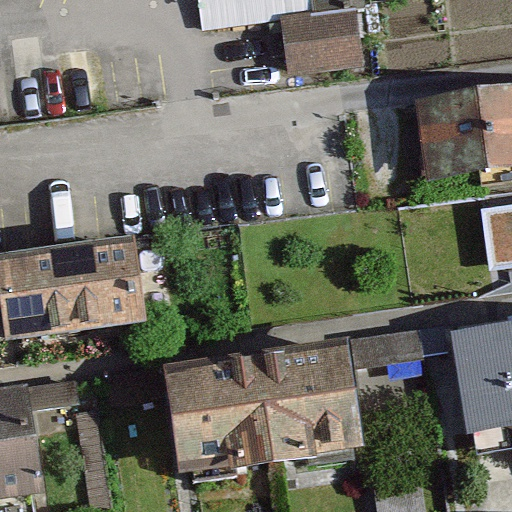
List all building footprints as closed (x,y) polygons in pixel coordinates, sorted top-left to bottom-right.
[(282,15),(290,75),(362,66),(355,6),(282,15)] [(511,93),(415,108),(428,187),(511,174),(511,93)] [(511,205),(481,210),(489,270),(511,267),(511,205)] [(0,349),(154,332),(144,251),(0,267),(0,349)] [(511,438),(511,333),(449,344),(465,446),(511,438)] [(347,356),(164,382),(179,486),(361,461),(347,356)] [(26,402),(0,406),(0,510),(42,504),(26,402)]
